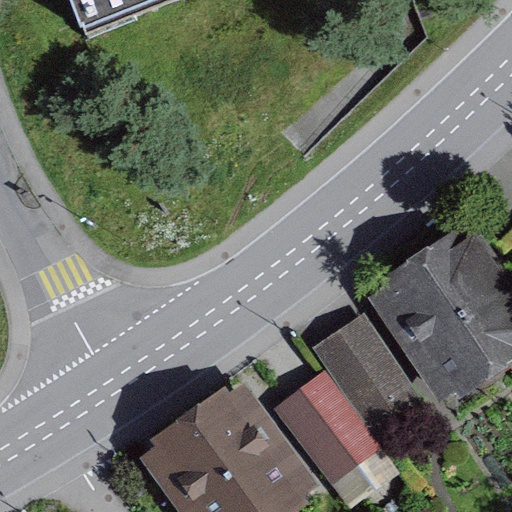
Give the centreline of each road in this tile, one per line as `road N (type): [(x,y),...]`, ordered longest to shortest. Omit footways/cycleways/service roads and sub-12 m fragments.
road 1 (tertiary): [(110,388),(311,244),(511,64)]
road 2 (residential): [(110,388),(0,172)]
road 3 (tertiary): [(0,456),(110,388)]
